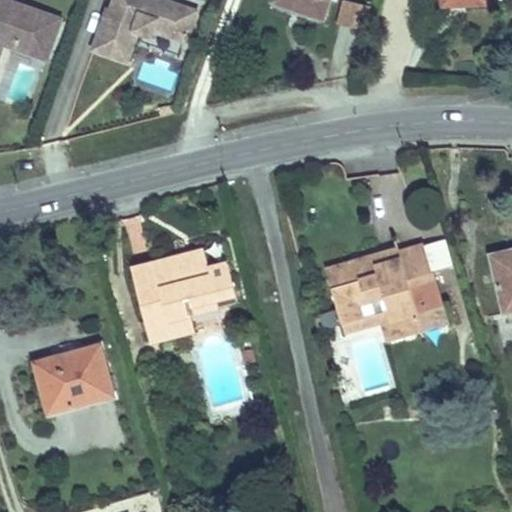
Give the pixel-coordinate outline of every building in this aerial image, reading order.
[(52,6),(33,0),(0,0),(0,52),(6,36),(37,47),(52,6)] [(153,30),(186,41),(197,11),(166,0),(114,0),(112,8),(108,7),(93,49),(127,61),(138,31),(151,36),(153,30)] [(275,0),(275,2),(323,19),(330,0),(275,0)] [(339,26),(363,33),(370,9),(347,2),(339,26)] [(52,6),(37,47),(49,51),(64,11),(52,6)] [(328,271),(344,326),(364,320),(360,305),(385,297),(390,313),(398,340),(449,325),(425,246),(400,254),(402,260),(384,265),(381,255),(328,271)] [(381,255),(384,265),(402,260),(400,254),(399,249),(381,255)] [(229,262),(210,267),(205,250),(194,253),(196,261),(182,265),(179,256),(133,269),(152,341),(185,332),(181,316),(192,313),(190,305),(218,298),(220,306),(239,301),(229,262)] [(511,250),(491,256),(505,314),(511,312),(511,250)] [(179,256),(182,265),(196,261),(194,253),(179,256)] [(218,298),(190,305),(192,313),(220,306),(218,298)] [(196,330),(192,313),(181,316),(185,332),(196,330)] [(364,320),(344,326),(346,334),(385,322),(391,343),(398,340),(390,313),(364,320)] [(38,363),(51,413),(115,396),(102,346),(38,363)] [(243,352),(246,364),(256,361),(253,349),(243,352)]
